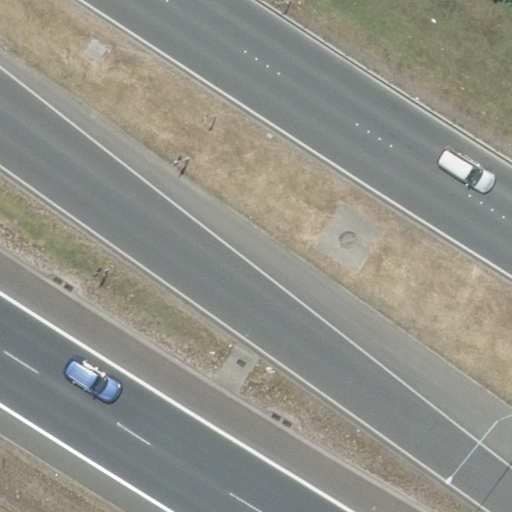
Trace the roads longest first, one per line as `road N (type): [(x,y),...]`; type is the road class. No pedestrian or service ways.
road 1 (motorway): [(0,124),(511,500)]
road 2 (trunk): [(158,0),(511,221)]
road 3 (motorway): [(0,359),(245,511)]
